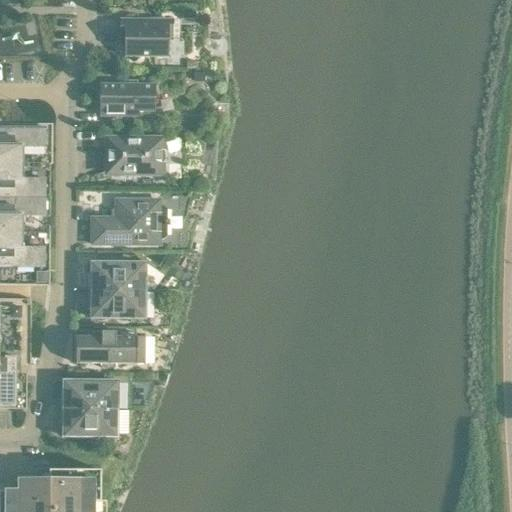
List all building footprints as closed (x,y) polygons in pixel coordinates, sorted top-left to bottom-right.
[(126,57),(167,58),(167,40),(173,40),(173,22),(121,21),(121,35),(126,35),(126,57)] [(154,86),(138,86),(138,81),(124,81),(124,86),(107,86),(104,89),(104,99),(101,99),(100,117),(138,118),(138,113),(154,113),(154,107),(157,104),(158,95),(154,92),(154,86)] [(0,410),(26,411),(27,373),(30,373),(31,301),(0,300),(0,286),(50,287),(50,165),(52,165),(53,125),(3,124),(0,124),(0,410)] [(161,149),(161,141),(108,141),(108,174),(121,174),(124,177),(133,177),(136,174),(161,174),(161,166),(163,164),(165,162),(165,154),(163,151),(161,149)] [(160,206),(160,202),(116,201),(116,207),(111,212),(111,219),(92,219),(92,245),(160,246),(160,241),(163,240),(167,237),(167,227),(168,226),(168,221),(167,221),(167,211),(164,208),(160,206)] [(88,292),(145,293),(145,265),(130,265),(128,263),(125,263),(123,263),(120,263),(118,265),(92,265),(92,274),(88,274),(88,292)] [(145,320),(145,293),(88,292),(88,311),(91,311),(91,320),(117,320),(118,320),(120,321),(122,322),(125,322),(127,321),(130,320),(145,320)] [(144,365),(144,338),(116,338),(116,333),(101,333),(101,338),(76,338),(76,365),(101,365),(101,369),(115,369),(115,365),(144,365)] [(60,410),(117,411),(117,383),(102,383),(100,382),(97,381),(95,381),(92,382),(90,384),(64,383),(64,392),(60,392),(60,410)] [(117,438),(117,411),(60,410),(60,429),(64,429),(64,438),(89,438),(90,438),(92,440),(94,440),(97,440),(100,440),(102,438),(117,438)] [(19,493),(0,493),(0,511),(100,511),(101,504),(101,475),(101,472),(49,472),(49,473),(49,476),(36,476),(16,476),(16,484),(19,484),(19,493)]
